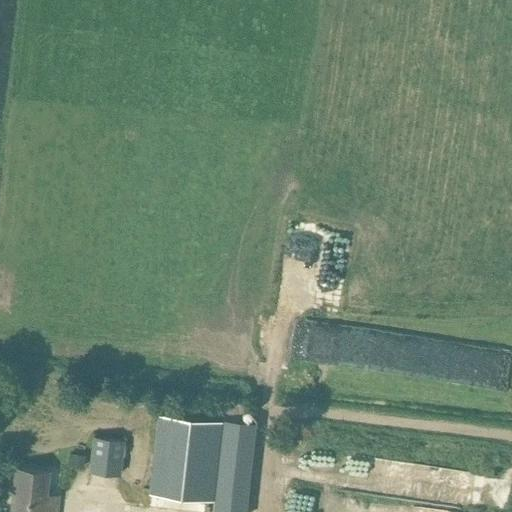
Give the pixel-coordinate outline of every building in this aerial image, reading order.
[(213,498),(221,418),(158,412),(149,491),(213,498)] [(211,511),(245,511),(256,422),(222,418),(211,511)] [(121,475),(124,439),(93,436),(89,471),(121,475)] [(482,506),(487,480),(348,453),(341,485),(420,501),(425,478),(440,481),(437,498),(482,506)] [(10,511),(56,511),(58,496),(47,495),(49,472),(16,468),(10,511)]
